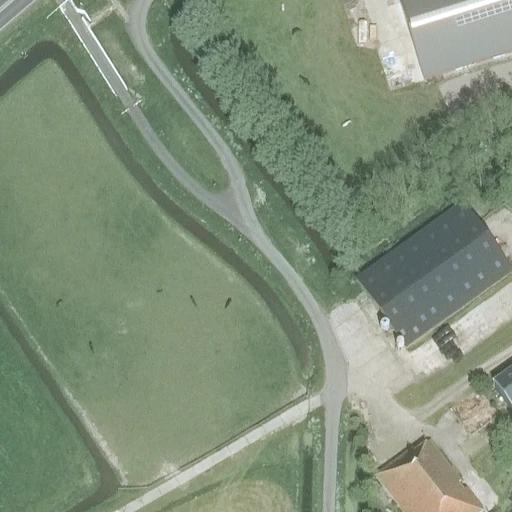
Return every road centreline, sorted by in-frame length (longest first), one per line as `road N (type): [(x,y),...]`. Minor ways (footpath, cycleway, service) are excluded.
road 1 (unclassified): [(328,511),(333,390),(313,307),(242,224),(234,173),(134,28),(142,0)]
road 2 (track): [(333,390),(122,511)]
road 3 (track): [(333,390),(359,387),(402,418),(418,418),(511,350)]
